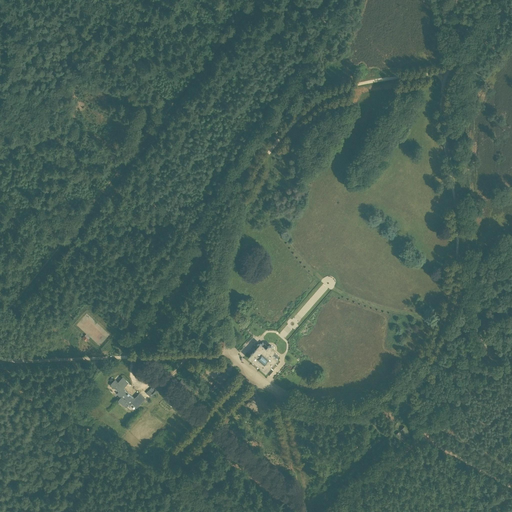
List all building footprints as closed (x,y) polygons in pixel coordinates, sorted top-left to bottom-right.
[(268,346),(263,342),(261,344),(260,344),(259,344),(258,344),(257,344),(257,345),(257,346),(257,347),(256,348),(257,348),(253,353),(253,352),(249,357),(254,361),(261,367),(261,368),(268,374),(273,370),(269,367),(273,363),(274,362),(275,362),(276,362),(277,361),(277,360),(277,359),(277,358),(278,356),(273,351),(274,351),(274,350),(275,349),(275,348),(274,347),(274,346),(272,345),(271,345),(270,345),(269,345),(268,346)] [(230,373),(227,370),(226,372),(224,370),(217,378),(218,379),(216,381),(220,384),(222,382),(223,383),(230,375),(229,375),(230,373)] [(123,388),(128,382),(122,378),(118,383),(115,380),(111,384),(111,386),(113,387),(114,387),(115,388),(115,389),(116,390),(117,390),(119,392),(117,394),(121,397),(118,400),(126,407),(129,404),(130,405),(132,403),(136,407),(145,398),(139,393),(135,399),(123,388)] [(248,406),(256,398),(251,393),(243,401),(244,402),(242,403),(246,407),(248,405),(248,406)] [(410,433),(404,426),(401,429),(407,436),(410,433)] [(399,431),(396,434),(402,441),(405,438),(399,431)]
